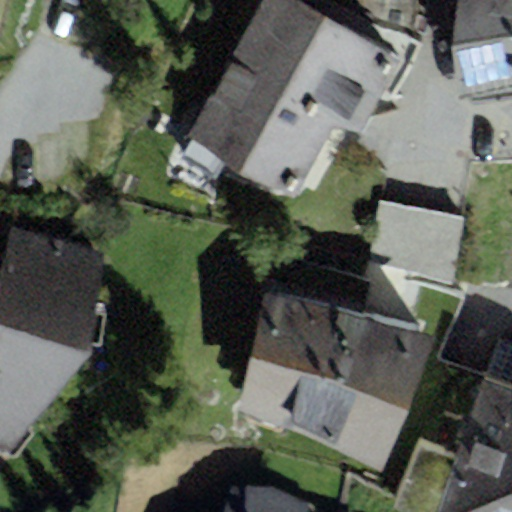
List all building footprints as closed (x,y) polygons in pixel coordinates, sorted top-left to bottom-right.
[(292,0),(260,0),(186,138),(296,198),(336,125),(360,137),(402,59),(292,0)] [(511,0),(458,0),(454,46),(461,101),(511,93),(511,0)] [(465,218),(380,202),(368,268),(452,284),(465,218)] [(0,449),(9,452),(91,355),(104,256),(11,225),(0,273),(0,449)] [(299,300),(263,292),(237,412),(312,439),(380,471),(409,412),(432,338),(364,318),(371,285),(308,268),(299,300)] [(511,511),(511,391),(482,381),(454,459),(418,446),(395,511),(511,511)]
